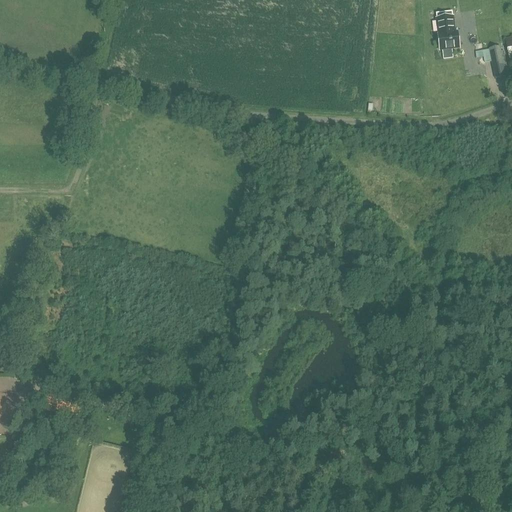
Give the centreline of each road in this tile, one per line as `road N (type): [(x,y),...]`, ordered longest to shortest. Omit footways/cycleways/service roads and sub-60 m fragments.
road 1 (unclassified): [(0,61),(188,106),(426,123),(511,104)]
road 2 (track): [(94,84),(68,190),(0,189)]
